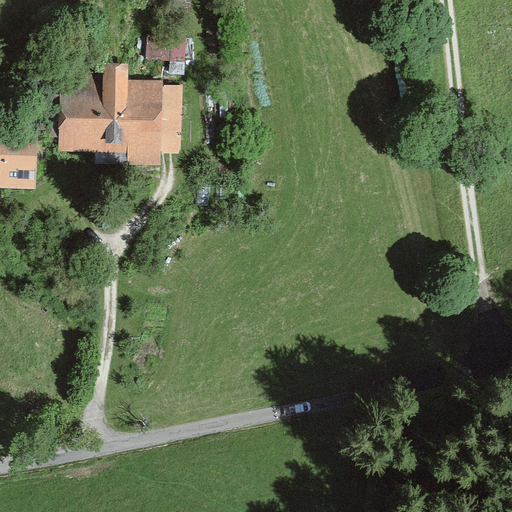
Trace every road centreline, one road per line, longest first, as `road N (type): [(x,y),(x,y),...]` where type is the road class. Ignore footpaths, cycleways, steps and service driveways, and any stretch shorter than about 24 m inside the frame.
road 1 (unclassified): [(511,358),(0,465)]
road 2 (track): [(96,448),(110,251),(169,187),(171,169)]
